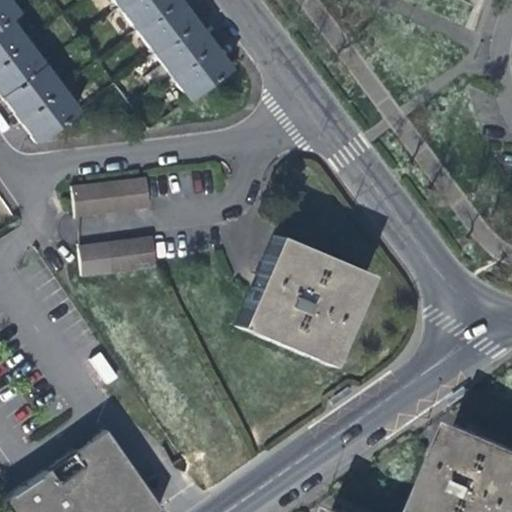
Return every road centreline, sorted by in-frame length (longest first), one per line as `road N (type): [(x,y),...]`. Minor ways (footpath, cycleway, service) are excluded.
road 1 (residential): [(0,158),(31,173),(243,150),(305,103)]
road 2 (residential): [(479,330),(220,511)]
road 3 (residential): [(479,330),(305,103)]
road 4 (residential): [(305,103),(230,0)]
